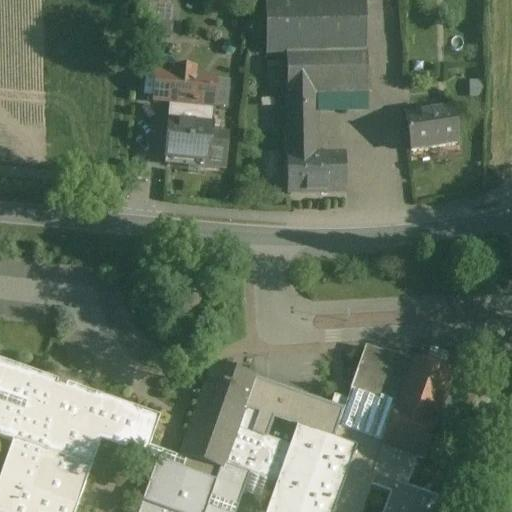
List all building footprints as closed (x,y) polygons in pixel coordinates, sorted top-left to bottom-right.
[(364,0),(263,0),(265,58),(285,58),(287,195),(345,194),(344,158),(317,159),(316,109),(303,109),(303,95),(366,94),(364,0)] [(174,76),(156,75),(154,103),(170,104),(165,165),(223,170),(227,135),(209,134),(212,109),(223,110),(226,82),(194,79),(195,73),(175,72),(174,76)] [(453,113),(404,120),(409,155),(458,147),(453,113)] [(220,472),(224,473),(225,469),(276,486),(266,511),(205,511),(216,484),(157,463),(139,511),(361,511),(370,488),(389,495),(383,511),(428,511),(433,498),(406,488),(416,460),(423,462),(452,379),(366,349),(343,415),(279,392),(280,388),(214,364),(181,458),(220,472)] [(157,463),(216,484),(220,472),(181,458),(181,460),(149,449),(160,419),(0,361),(0,439),(11,444),(0,475),(0,511),(75,511),(100,443),(157,463)] [(122,465),(108,466),(110,485),(124,483),(122,465)]
